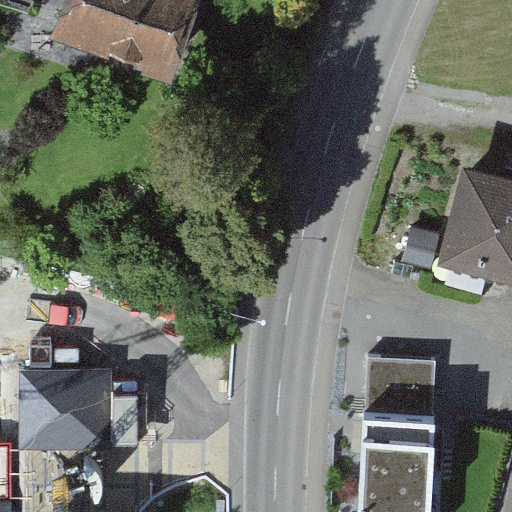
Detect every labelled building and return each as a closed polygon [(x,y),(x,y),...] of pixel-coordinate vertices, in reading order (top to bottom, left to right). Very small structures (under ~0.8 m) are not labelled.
[(194,0),(58,0),(51,22),(172,64),(194,0)] [(511,177),(491,171),(465,263),(511,276),(511,177)] [(368,407),(434,410),(436,356),(370,353),(368,407)] [(20,445),(112,445),(112,363),(20,363),(20,445)] [(364,407),(359,511),(437,511),(442,410),(434,410),(368,407),(364,407)]
